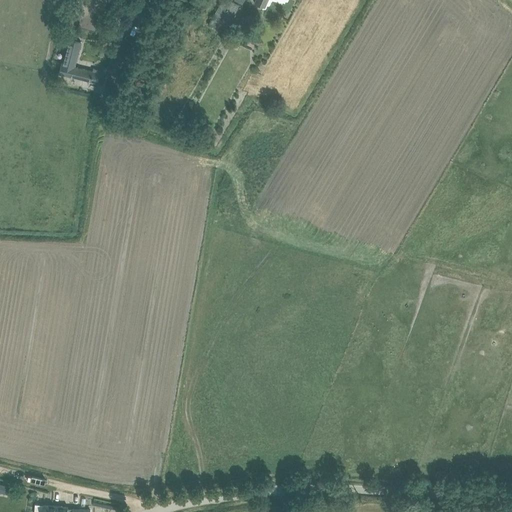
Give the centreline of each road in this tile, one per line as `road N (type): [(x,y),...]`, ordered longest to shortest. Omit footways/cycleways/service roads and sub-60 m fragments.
road 1 (unclassified): [(152,511),(285,492),(464,489),(511,497)]
road 2 (track): [(142,511),(128,500),(0,470)]
